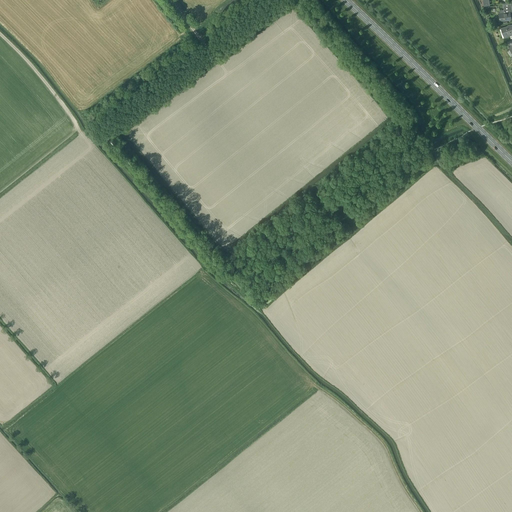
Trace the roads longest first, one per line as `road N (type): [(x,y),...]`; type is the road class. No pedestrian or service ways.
road 1 (primary): [(511,161),(345,0)]
road 2 (track): [(0,34),(90,142)]
